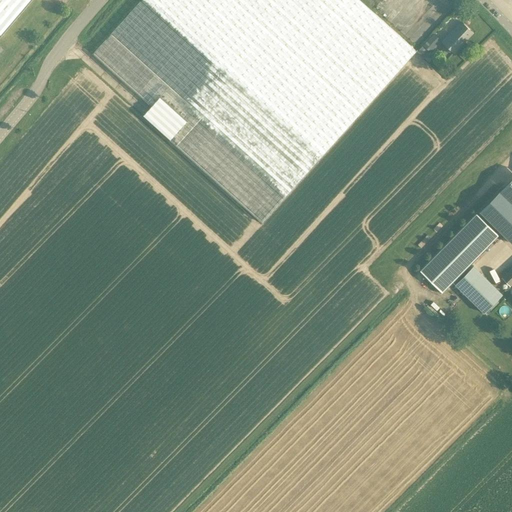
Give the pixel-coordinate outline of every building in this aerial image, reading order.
[(0,0),(0,35),(30,0),(0,0)] [(141,0),(92,55),(150,106),(142,116),(188,156),(261,221),(329,146),(380,89),(415,50),(379,17),(359,0),(141,0)] [(442,42),(453,53),(472,33),(461,22),(442,42)] [(416,51),(423,58),(441,40),(433,34),(416,51)] [(479,211),(504,235),(511,227),(511,206),(497,192),(479,211)] [(498,234),(476,213),(419,270),(441,292),(498,234)] [(483,313),(502,294),(473,265),(454,284),(483,313)] [(511,266),(501,276),(510,285),(511,283),(511,266)]
